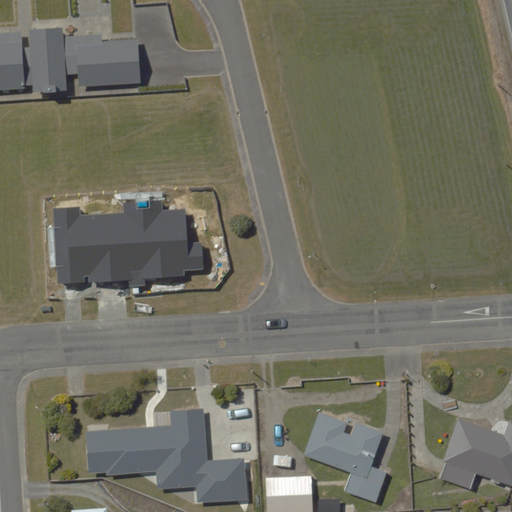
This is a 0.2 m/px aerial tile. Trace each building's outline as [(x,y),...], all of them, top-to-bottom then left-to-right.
[(31,22),(0,23),(0,84),(32,83),(32,93),(66,91),(65,71),(76,71),(77,84),(140,81),(137,33),(101,35),(100,15),(61,18),(31,19),(31,22)] [(323,402),(303,448),(351,468),(343,488),(375,502),(403,436),(323,402)] [(444,455),(436,475),(470,489),(478,468),(511,481),(511,414),(508,412),(503,424),(459,407),(440,454),(444,455)] [(268,511),(314,509),(311,468),(260,471),(262,511),(268,511)] [(106,511),(106,503),(71,504),(71,511),(106,511)]
